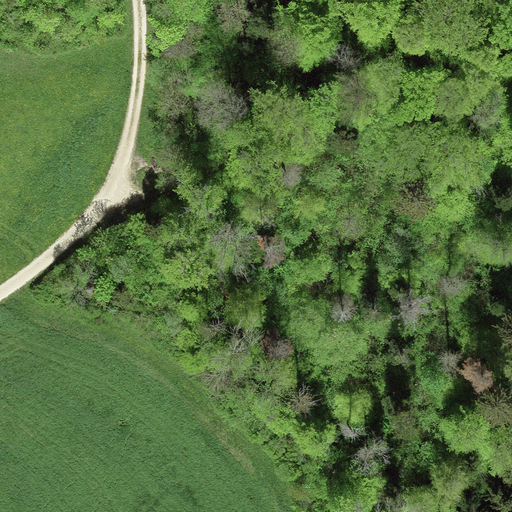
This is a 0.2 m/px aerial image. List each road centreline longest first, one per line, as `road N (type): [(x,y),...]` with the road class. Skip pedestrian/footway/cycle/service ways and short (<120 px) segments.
road 1 (track): [(108,203),(139,197),(293,124),(511,69)]
road 2 (track): [(136,0),(134,101),(108,203),(0,293)]
